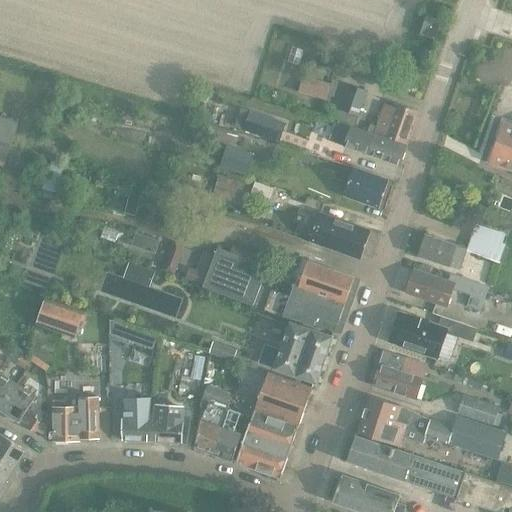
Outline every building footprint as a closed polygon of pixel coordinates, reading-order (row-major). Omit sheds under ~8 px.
[(441,21),(427,17),(422,33),(435,38),(441,21)] [(293,90),(299,91),(326,99),(327,94),(333,97),(339,81),(332,79),(330,84),(303,76),(297,75),(293,90)] [(335,120),(354,127),(367,92),(347,85),(335,120)] [(385,104),(380,117),(377,126),(369,123),(367,131),(407,145),(418,112),(395,104),(394,107),(385,104)] [(250,111),(244,130),(279,142),(285,123),(250,111)] [(19,122),(0,115),(0,162),(4,164),(19,122)] [(511,125),(504,123),(490,163),(511,170),(511,125)] [(353,127),(350,136),(346,147),(400,166),(407,146),(374,134),(353,127)] [(253,155),(227,147),(221,167),(247,175),(253,155)] [(57,192),(68,164),(55,160),(45,187),(57,192)] [(353,168),(345,196),(383,210),(392,182),(353,168)] [(219,175),(212,195),(238,203),(244,183),(219,175)] [(133,185),(128,211),(137,213),(143,186),(133,185)] [(320,211),(311,238),(363,260),(373,230),(320,211)] [(477,224),(467,249),(505,264),(511,247),(502,243),(505,234),(477,224)] [(136,233),(131,245),(144,249),(148,237),(136,233)] [(450,265),(461,269),(467,249),(427,235),(420,255),(450,265)] [(268,268),(217,248),(203,287),(254,306),(261,286),(268,268)] [(167,255),(162,269),(175,273),(180,259),(167,255)] [(126,276),(151,286),(157,271),(132,261),(126,276)] [(298,275),(291,296),(263,287),(261,286),(254,306),(284,318),(285,315),(335,333),(354,278),(308,262),(303,277),(298,275)] [(190,269),(186,279),(202,285),(206,275),(197,271),(190,269)] [(469,295),(473,283),(455,277),(453,284),(415,271),(408,292),(447,306),(453,289),(469,295)] [(474,283),(470,294),(462,318),(435,309),(433,315),(474,329),(489,288),(474,283)] [(74,336),(80,318),(45,305),(38,324),(74,336)] [(400,314),(391,342),(438,359),(447,334),(473,343),(477,331),(442,319),(439,327),(400,314)] [(266,346),(260,363),(275,368),(274,369),(316,384),(333,337),(291,323),(281,351),(266,346)] [(153,351),(157,338),(127,327),(122,339),(153,351)] [(213,341),(209,353),(234,361),(238,350),(213,341)] [(374,386),(395,393),(417,400),(427,370),(426,369),(427,366),(385,352),(374,386)] [(32,361),(28,358),(22,355),(16,363),(26,369),(32,361)] [(197,356),(192,379),(202,380),(206,357),(197,356)] [(0,373),(0,410),(17,385),(0,373)] [(254,412),(299,427),(313,388),(268,373),(254,412)] [(455,373),(453,379),(453,381),(477,390),(481,382),(474,380),(455,373)] [(17,385),(0,410),(19,423),(36,397),(17,385)] [(214,455),(229,410),(208,403),(209,398),(228,405),(232,394),(208,385),(202,401),(200,408),(205,409),(201,421),(195,448),(214,455)] [(502,415),(497,413),(498,406),(464,395),(457,414),(482,422),(498,427),(502,415)] [(368,404),(358,434),(399,448),(403,439),(423,446),(426,436),(431,437),(494,458),(503,432),(457,416),(453,428),(432,421),(403,407),(370,396),(368,404)] [(53,402),(53,408),(54,441),(80,440),(80,438),(99,438),(98,397),(67,397),(67,401),(53,402)] [(125,420),(123,420),(123,440),(152,442),(154,405),(152,405),(152,398),(124,399),(125,420)] [(154,405),(152,442),(181,443),(184,407),(156,405),(154,405)] [(229,410),(214,455),(232,461),(242,435),(234,432),(241,414),(229,410)] [(299,427),(254,412),(236,463),(280,478),(299,427)] [(28,428),(35,432),(40,424),(33,420),(28,428)] [(0,434),(0,461),(13,470),(26,451),(0,434)] [(357,436),(348,462),(493,511),(500,511),(509,488),(357,436)] [(13,470),(0,461),(0,487),(1,489),(13,470)] [(511,467),(501,463),(495,481),(511,486),(511,467)] [(400,495),(343,476),(334,502),(363,511),(404,511),(407,506),(398,503),(400,495)] [(511,511),(511,489),(509,488),(500,511),(505,511),(507,510),(510,511),(511,511)]
